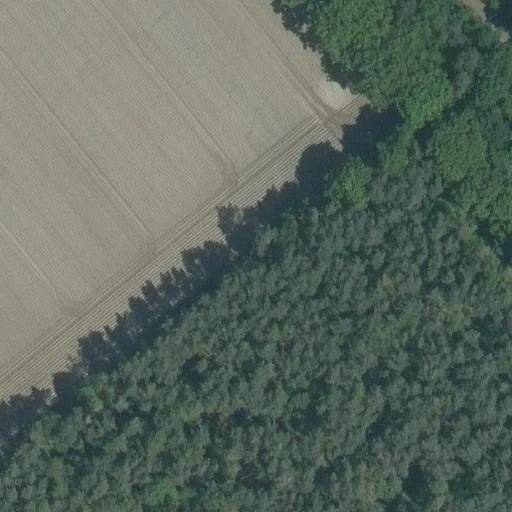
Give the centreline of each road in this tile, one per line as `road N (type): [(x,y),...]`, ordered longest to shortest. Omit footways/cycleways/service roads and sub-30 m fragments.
road 1 (track): [(447,105),(0,463)]
road 2 (tertiary): [(511,184),(362,0)]
